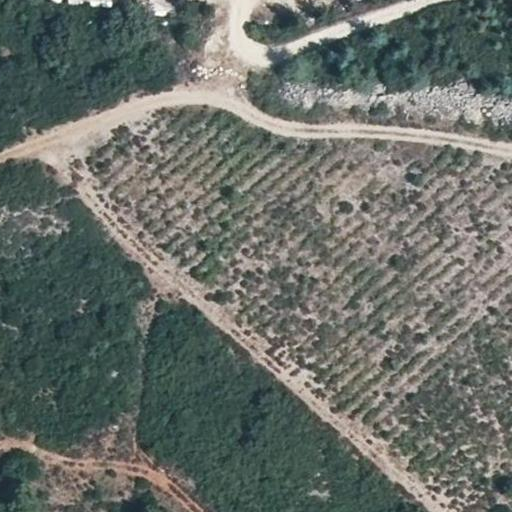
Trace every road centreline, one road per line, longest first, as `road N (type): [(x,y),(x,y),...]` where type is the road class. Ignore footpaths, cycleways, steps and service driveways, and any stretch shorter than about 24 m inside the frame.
road 1 (track): [(0,155),(443,0)]
road 2 (track): [(196,511),(145,467),(0,454)]
